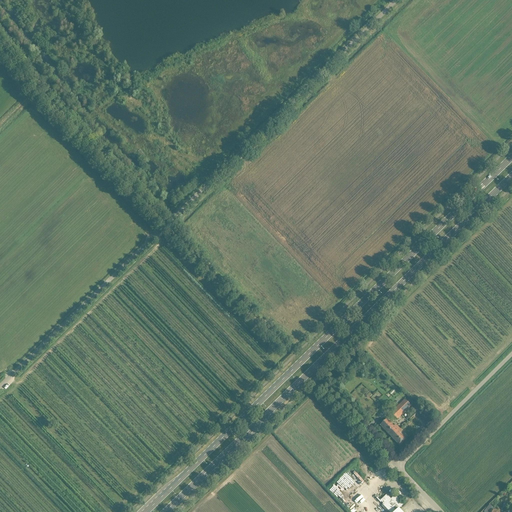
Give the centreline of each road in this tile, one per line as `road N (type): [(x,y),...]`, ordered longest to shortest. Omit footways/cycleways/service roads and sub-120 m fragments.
road 1 (primary): [(511,158),(146,511)]
road 2 (primary): [(166,511),(511,176)]
road 3 (unclassified): [(164,226),(396,0)]
road 4 (unclassified): [(0,47),(164,226)]
road 5 (unclassified): [(0,386),(164,226)]
road 6 (unclassified): [(397,466),(511,353)]
